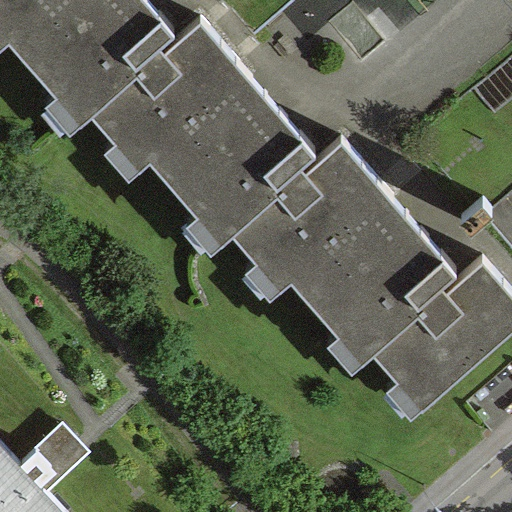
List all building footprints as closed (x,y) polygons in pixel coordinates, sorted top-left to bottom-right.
[(0,0),(0,45),(3,43),(53,0),(0,0)] [(137,0),(53,0),(3,43),(54,103),(44,112),(60,130),(81,112),(105,140),(96,147),(119,173),(139,156),(245,67),(198,13),(170,37),(152,16),(137,0)] [(245,67),(139,156),(188,213),(177,222),(200,250),(225,229),(250,258),(240,267),(262,294),(283,277),(386,191),(337,132),(315,150),(302,135),(245,67)] [(346,368),(367,351),(391,380),(381,389),(406,417),(511,327),(511,288),(482,254),(457,274),(440,255),(386,191),(283,277),(333,336),(325,343),(346,368)] [(0,441),(0,511),(62,511),(45,492),(92,450),(82,439),(65,420),(18,461),(0,441)]
